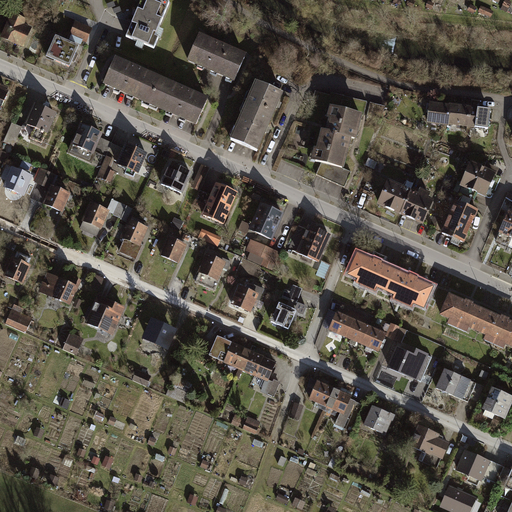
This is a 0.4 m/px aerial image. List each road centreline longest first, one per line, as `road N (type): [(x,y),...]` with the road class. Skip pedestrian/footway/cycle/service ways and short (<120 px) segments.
road 1 (residential): [(0,224),(511,446)]
road 2 (residential): [(465,272),(0,66)]
